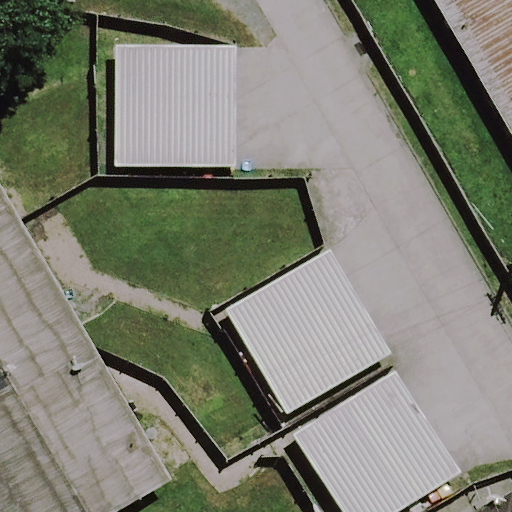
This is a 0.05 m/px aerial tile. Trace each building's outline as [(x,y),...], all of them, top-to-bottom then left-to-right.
[(511,0),(434,0),(511,138),(511,0)] [(234,163),(235,43),(113,42),(113,162),(234,163)] [(104,511),(170,474),(0,180),(0,511),(104,511)] [(389,350),(329,248),(225,308),(285,410),(389,350)] [(393,511),(461,472),(400,370),(296,431),(343,511),(393,511)] [(511,511),(511,486),(465,511),(511,511)]
